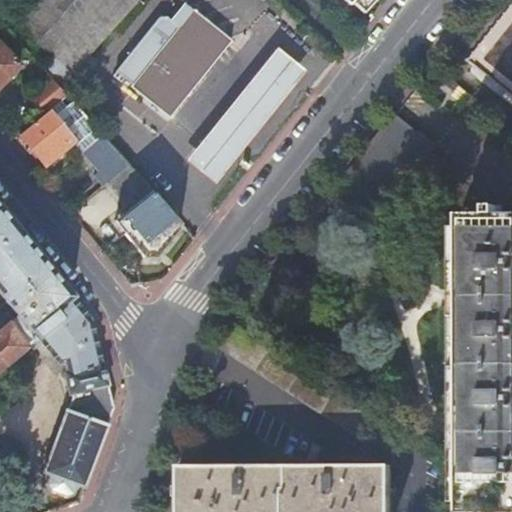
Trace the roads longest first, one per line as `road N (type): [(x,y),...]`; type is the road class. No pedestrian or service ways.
road 1 (tertiary): [(162,361),(189,300),(425,0)]
road 2 (residential): [(0,167),(162,361)]
road 3 (tertiary): [(110,511),(162,361)]
